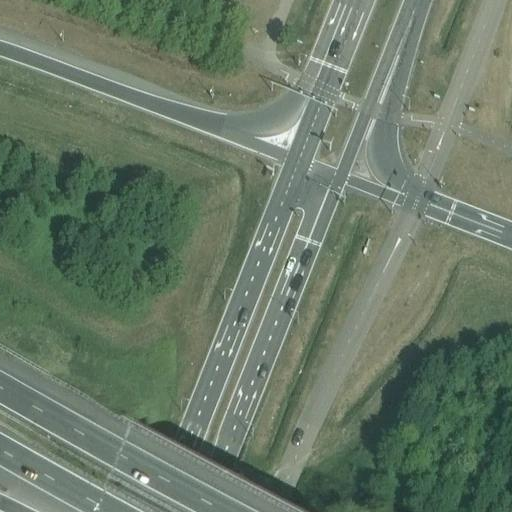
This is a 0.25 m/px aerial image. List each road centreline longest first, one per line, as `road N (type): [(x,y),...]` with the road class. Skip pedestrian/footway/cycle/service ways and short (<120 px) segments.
road 1 (secondary): [(297,163),(159,511)]
road 2 (secondary): [(205,511),(338,179)]
road 3 (motorway): [(297,163),(0,52)]
road 4 (unclassified): [(272,511),(310,413),(382,272)]
road 5 (motorway): [(225,511),(0,386)]
road 6 (motorway): [(408,203),(379,153),(411,15)]
road 7 (secondary): [(338,179),(411,15)]
road 8 (secondary): [(360,0),(297,163)]
road 9 (unclassified): [(446,125),(492,0)]
road 10 (motorway): [(0,448),(111,511)]
